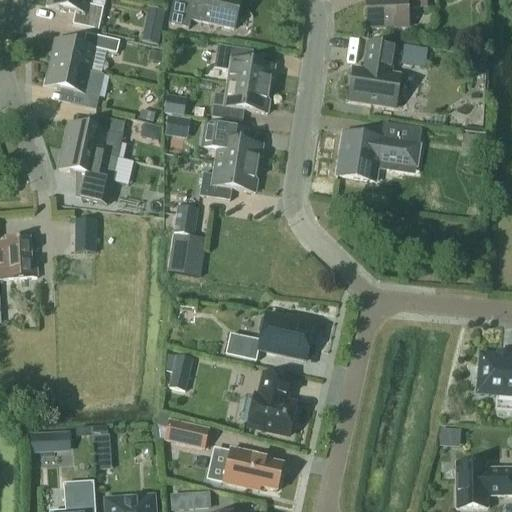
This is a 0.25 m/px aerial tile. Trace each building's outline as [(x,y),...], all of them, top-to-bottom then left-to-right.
[(89,7),(90,0),(49,0),(48,8),(75,14),(72,26),(98,32),(103,10),(89,7)] [(180,0),(173,0),(168,26),(188,30),(190,21),(234,31),(240,0),(191,0),(191,2),(180,0)] [(407,13),(411,9),(426,8),(425,0),(365,0),(367,30),(408,28),(407,13)] [(162,27),(145,23),(141,43),(158,46),(162,27)] [(51,65),(90,73),(95,51),(117,56),(119,43),(85,36),(83,48),(56,42),(51,65)] [(390,76),(394,49),(368,45),(364,72),(353,70),(348,102),(395,110),(400,78),(390,76)] [(229,73),(228,85),(268,91),(270,80),(273,80),(275,68),(251,64),(253,53),(217,47),(214,70),(229,73)] [(427,51),(402,47),(400,60),(425,64),(427,51)] [(161,53),(149,52),(147,62),(160,64),(161,53)] [(486,57),(464,57),(472,75),(485,76),(486,57)] [(104,77),(90,73),(51,65),(45,88),(72,95),(70,107),(96,113),(104,77)] [(268,91),(228,85),(226,98),(215,96),(211,119),(241,124),(243,112),(267,116),(269,103),(266,103),(268,91)] [(166,97),(163,115),(183,119),(186,100),(166,97)] [(181,136),(183,120),(166,118),(164,134),(181,136)] [(64,148),(117,160),(125,125),(98,119),(96,131),(69,125),(64,148)] [(416,169),(422,131),(383,125),(380,141),(343,135),(336,178),(375,184),(378,163),(416,169)] [(248,133),(240,132),(205,126),(202,149),(218,152),(216,164),(256,171),(258,159),(261,160),(263,147),(246,145),(248,133)] [(480,138),(463,135),(460,155),(478,157),(480,138)] [(117,160),(64,148),(58,172),(86,178),(83,190),(109,196),(117,160)] [(254,182),(256,171),(216,164),(214,177),(203,175),(199,198),(229,203),(231,191),(255,195),(257,183),(254,182)] [(176,207),(172,236),(198,240),(202,211),(176,207)] [(95,221),(74,221),(74,255),(95,255),(95,221)] [(0,281),(37,280),(37,263),(32,263),(31,240),(6,241),(6,242),(0,242),(0,281)] [(305,362),(314,323),(295,318),(294,323),(266,317),(260,343),(230,336),(225,357),(256,364),(258,352),(305,362)] [(478,394),(511,397),(511,359),(481,357),(478,394)] [(175,358),(175,359),(172,358),(168,374),(172,375),(171,379),(187,382),(192,361),(175,358)] [(289,438),(295,407),(285,405),(290,382),(264,376),(259,399),(254,398),(247,428),(289,438)] [(208,432),(168,422),(164,442),(203,451),(208,432)] [(90,430),(75,431),(76,439),(91,439),(90,430)] [(463,448),(464,430),(444,430),(444,448),(463,448)] [(95,456),(109,455),(108,438),(94,439),(95,456)] [(248,487),(276,493),(282,467),(268,464),(269,459),(230,450),(222,486),(247,491),(248,487)] [(511,498),(511,470),(487,471),(486,465),(455,466),(456,511),(487,511),(487,495),(497,495),(497,499),(511,498)] [(173,506),(187,504),(185,488),(170,491),(173,506)] [(93,511),(92,492),(64,494),(65,511),(93,511)] [(106,503),(106,511),(153,511),(153,506),(128,507),(128,501),(106,503)]
